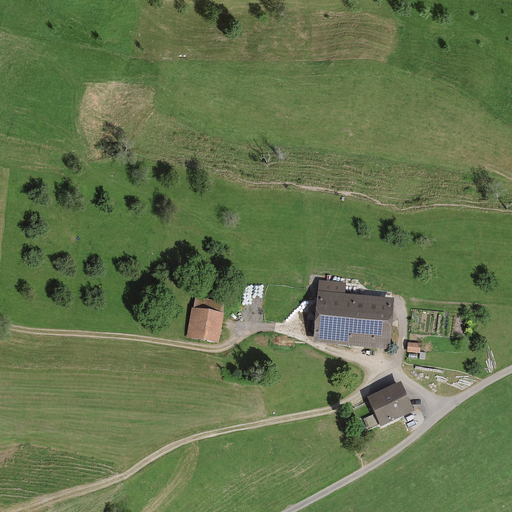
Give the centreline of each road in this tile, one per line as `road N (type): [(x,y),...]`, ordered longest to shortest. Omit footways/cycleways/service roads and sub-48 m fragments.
road 1 (track): [(390,374),(271,327),(212,349),(0,324)]
road 2 (track): [(18,511),(117,480),(176,443),(337,408)]
road 3 (unclassified): [(511,369),(289,511)]
